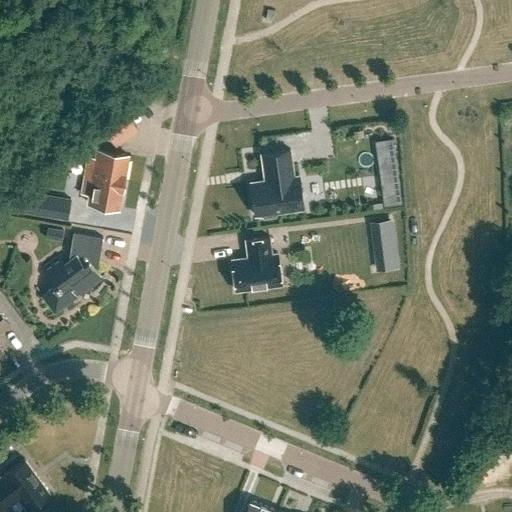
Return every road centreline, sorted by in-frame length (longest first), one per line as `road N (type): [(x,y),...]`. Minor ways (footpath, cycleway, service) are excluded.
road 1 (residential): [(404,511),(395,501),(136,390)]
road 2 (secondary): [(136,390),(190,109)]
road 3 (residential): [(511,74),(241,110)]
road 4 (residential): [(0,403),(41,373),(74,367),(136,390)]
road 5 (secondary): [(113,511),(136,390)]
